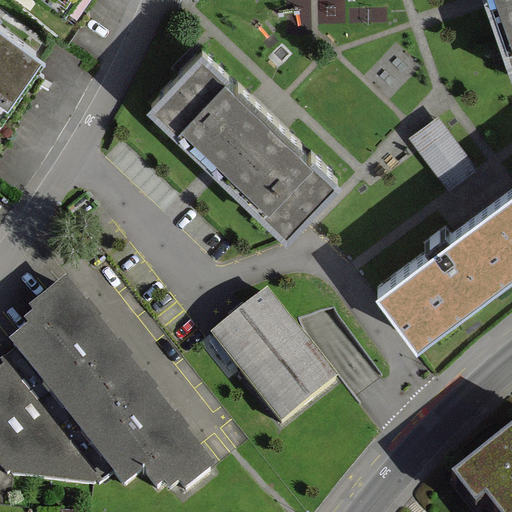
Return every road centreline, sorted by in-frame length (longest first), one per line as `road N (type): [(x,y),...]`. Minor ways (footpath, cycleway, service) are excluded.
road 1 (residential): [(0,261),(80,149),(158,0)]
road 2 (residential): [(358,511),(441,412)]
